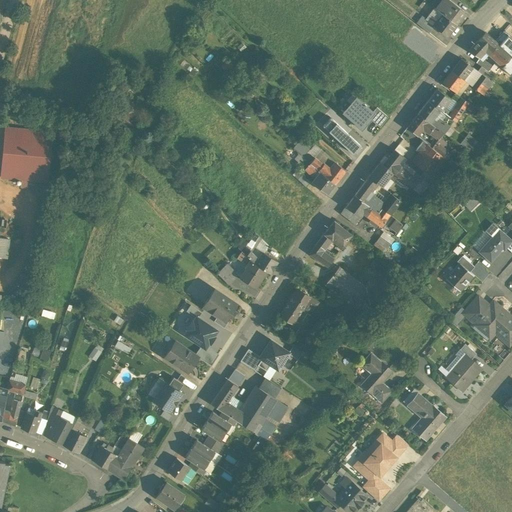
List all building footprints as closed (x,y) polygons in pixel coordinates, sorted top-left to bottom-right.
[(465,12),(449,0),(444,0),(437,10),(442,15),(443,13),(457,24),(465,12)] [(457,24),(443,13),(442,15),(438,20),(432,16),(428,21),(434,26),(433,26),(447,37),(457,24)] [(501,67),(510,75),(511,73),(511,39),(504,31),(495,41),(503,49),(505,51),(511,56),(501,67)] [(495,41),(485,32),(468,50),(479,58),(480,57),(484,53),(485,54),(490,50),(496,56),(503,49),(495,41)] [(503,49),(496,56),(499,58),(505,51),(503,49)] [(492,66),(489,70),(490,70),(496,74),(501,67),(511,56),(505,51),(499,58),(492,66)] [(492,66),(480,57),(479,58),(476,62),(488,71),(490,70),(489,70),(492,66)] [(472,67),(461,58),(451,70),(465,81),(469,75),(467,73),(472,67)] [(465,81),(451,70),(442,82),(455,93),(465,81)] [(493,84),(482,75),(472,87),(484,96),(493,84)] [(450,99),(437,89),(428,101),(440,110),(441,111),(444,107),(450,99)] [(364,104),(356,97),(343,112),(360,127),(369,117),(373,112),(365,106),(366,105),(364,104)] [(461,99),(452,113),(449,116),(454,120),(455,121),(469,103),(461,99)] [(440,110),(428,101),(418,114),(439,130),(442,126),(433,119),(440,110)] [(388,117),(376,107),(373,112),(369,117),(371,119),(370,119),(380,127),(388,117)] [(452,113),(444,107),(441,111),(449,116),(452,113)] [(439,130),(418,114),(407,127),(415,135),(423,129),(435,138),(438,141),(444,133),(439,130)] [(454,120),(449,116),(442,126),(447,129),(450,126),(454,120)] [(323,127),(352,154),(360,146),(330,118),(323,127)] [(454,120),(450,126),(454,131),(459,124),(455,121),(454,120)] [(362,145),(366,141),(346,123),(343,127),(362,145)] [(415,135),(407,127),(400,137),(421,153),(427,145),(424,142),(415,135)] [(49,183),(53,132),(5,128),(1,179),(49,183)] [(461,144),(472,151),(479,141),(468,134),(461,144)] [(435,138),(429,147),(434,150),(440,142),(438,141),(435,138)] [(306,151),(297,144),(293,148),(301,156),(306,151)] [(327,156),(313,145),(304,158),(305,159),(309,163),(313,158),(317,160),(319,157),(323,160),(327,156)] [(429,147),(427,145),(421,153),(413,163),(430,176),(444,158),(434,150),(429,147)] [(395,150),(383,165),(393,174),(406,184),(413,189),(416,184),(419,181),(397,164),(403,157),(395,150)] [(335,163),(329,170),(317,160),(313,158),(309,163),(310,164),(320,173),(334,184),(345,171),(335,163)] [(305,159),(291,174),(295,177),(304,168),(305,169),(310,164),(309,163),(305,159)] [(383,165),(380,163),(369,177),(377,183),(382,187),(390,178),(393,174),(383,165)] [(320,173),(310,164),(305,169),(313,176),(316,175),(317,177),(320,173)] [(334,184),(320,173),(317,177),(312,183),(326,194),(334,184)] [(406,184),(393,174),(390,178),(403,188),(406,184)] [(369,177),(354,196),(372,209),(378,214),(382,209),(385,205),(372,195),(373,193),(371,191),(377,183),(369,177)] [(385,205),(382,209),(390,215),(401,201),(392,195),(385,205)] [(372,209),(354,196),(340,214),(354,225),(365,210),(368,213),(372,209)] [(382,209),(378,214),(372,209),(368,213),(368,217),(371,219),(369,222),(376,227),(378,224),(381,227),(388,218),(390,215),(382,209)] [(395,220),(390,228),(396,233),(402,225),(395,220)] [(351,235),(334,222),(320,239),(326,244),(330,239),(332,240),(333,239),(343,247),(351,235)] [(480,252),(499,231),(492,224),(473,245),(480,252)] [(251,230),(239,249),(241,252),(246,256),(249,251),(252,253),(261,239),(251,230)] [(499,231),(480,252),(490,261),(500,250),(498,249),(501,246),(504,249),(511,241),(499,231)] [(387,250),(394,240),(384,232),(377,243),(387,250)] [(9,239),(0,238),(0,258),(7,259),(9,239)] [(320,239),(316,245),(310,254),(322,262),(322,263),(328,267),(333,259),(322,251),(326,244),(320,239)] [(263,253),(259,260),(252,253),(249,251),(246,256),(255,265),(266,272),(270,274),(277,262),(263,253)] [(266,272),(255,265),(246,256),(241,252),(237,259),(246,265),(245,268),(247,269),(241,279),(255,289),(266,272)] [(474,267),(461,256),(456,261),(458,263),(459,263),(469,272),(474,267)] [(469,272),(459,263),(458,263),(453,269),(454,270),(452,273),(451,272),(445,278),(459,291),(464,284),(463,283),(466,281),(467,282),(473,275),(469,272)] [(228,264),(218,274),(228,285),(238,274),(228,264)] [(365,287),(339,267),(325,286),(363,314),(383,287),(371,278),(365,287)] [(389,279),(378,270),(371,278),(383,287),(389,279)] [(311,297),(298,288),(289,302),(302,310),(307,303),(315,308),(319,303),(311,298),(311,297)] [(236,304),(214,290),(203,307),(217,316),(225,321),(229,315),(231,317),(235,312),(232,310),(236,304)] [(511,341),(511,318),(507,314),(505,316),(499,310),(501,309),(493,302),(489,307),(478,297),(465,311),(463,314),(464,314),(485,333),(493,324),(497,328),(494,331),(509,344),(508,345),(509,346),(511,341)] [(302,310),(289,302),(279,316),(293,324),(301,329),(305,323),(297,318),(302,310)] [(196,317),(198,318),(201,313),(189,305),(186,310),(196,317)] [(461,307),(448,321),(453,325),(464,314),(463,314),(465,311),(461,307)] [(42,316),(54,319),(55,313),(44,310),(42,316)] [(225,321),(217,316),(214,322),(224,328),(228,322),(225,321)] [(212,336),(216,330),(198,318),(196,317),(194,321),(192,320),(187,328),(189,329),(185,334),(202,345),(205,347),(206,346),(209,342),(210,343),(214,337),(212,336)] [(289,353),(271,341),(260,357),(259,358),(271,365),(278,370),(288,354),(289,353)] [(194,355),(176,343),(165,358),(188,373),(198,358),(194,355)] [(476,354),(465,344),(459,350),(464,355),(465,355),(471,360),(476,354)] [(202,345),(198,350),(214,361),(219,355),(206,346),(205,347),(202,345)] [(288,354),(298,361),(303,354),(293,347),(289,353),(288,354)] [(94,348),(89,357),(96,361),(102,352),(94,348)] [(42,349),(39,358),(48,361),(51,352),(42,349)] [(211,366),(214,361),(198,350),(194,355),(198,358),(211,366)] [(260,357),(248,350),(240,362),(255,372),(258,367),(266,372),(271,365),(259,358),(260,357)] [(392,370),(370,351),(361,363),(363,363),(365,365),(366,364),(373,370),(361,383),(376,396),(386,385),(382,381),(392,370)] [(464,355),(446,375),(454,383),(456,381),(464,388),(480,369),(471,360),(465,355),(464,355)] [(244,377),(234,370),(228,379),(238,386),(244,377)] [(173,378),(169,385),(179,392),(183,385),(173,378)] [(228,379),(211,404),(218,409),(223,412),(237,421),(242,413),(226,402),(231,396),(238,386),(228,379)] [(25,385),(10,381),(8,390),(7,390),(23,394),(25,385)] [(169,385),(165,383),(153,402),(170,413),(182,394),(179,392),(169,385)] [(386,385),(376,396),(381,401),(391,390),(386,385)] [(242,413),(237,421),(256,433),(259,428),(261,425),(259,424),(275,399),(258,388),(246,406),(242,413)] [(417,393),(407,405),(412,409),(422,397),(417,393)] [(231,396),(226,402),(242,413),(246,406),(231,396)] [(445,417),(422,397),(412,409),(426,420),(416,431),(426,439),(445,417)] [(288,407),(275,399),(259,424),(261,425),(259,428),(271,435),(288,407)] [(14,400),(11,415),(3,413),(2,418),(1,421),(15,426),(21,402),(14,400)] [(61,412),(51,407),(46,422),(53,426),(58,417),(59,418),(61,412)] [(42,414),(28,409),(27,413),(26,413),(20,428),(35,434),(41,418),(40,418),(42,414)] [(96,419),(81,411),(73,425),(71,430),(76,432),(80,424),(91,429),(96,419)] [(219,417),(212,412),(207,421),(225,433),(231,425),(231,424),(219,417)] [(237,421),(223,412),(219,417),(231,424),(231,425),(233,426),(237,421)] [(59,418),(58,417),(53,426),(48,437),(63,445),(71,430),(73,425),(59,418)] [(105,424),(101,421),(94,430),(99,433),(105,424)] [(225,433),(207,421),(201,429),(210,435),(220,441),(225,433)] [(76,432),(71,430),(63,445),(78,453),(86,438),(76,432)] [(383,433),(368,449),(387,466),(401,450),(392,441),(383,433)] [(220,441),(210,435),(206,440),(220,449),(224,444),(220,441)] [(398,435),(392,441),(401,450),(407,443),(398,435)] [(120,438),(115,446),(121,450),(126,442),(120,438)] [(128,439),(109,471),(123,480),(142,448),(128,439)] [(203,445),(196,440),(191,449),(209,461),(215,453),(215,452),(203,445)] [(220,449),(206,440),(203,445),(215,452),(215,453),(217,454),(220,449)] [(109,448),(103,444),(101,447),(101,446),(96,455),(97,456),(93,462),(107,470),(117,456),(108,451),(109,448)] [(209,461),(191,449),(185,457),(192,462),(204,469),(209,461)] [(387,466),(368,449),(358,460),(363,464),(359,469),(370,479),(373,481),(376,478),(387,466)] [(188,467),(176,459),(167,471),(180,481),(189,468),(188,467)] [(0,511),(7,511),(8,510),(0,508),(2,498),(4,498),(5,492),(3,491),(6,480),(7,481),(9,474),(7,473),(9,464),(4,463),(5,461),(0,460),(0,511)] [(204,469),(192,462),(188,467),(189,468),(201,476),(201,475),(203,476),(206,470),(204,469)] [(370,479),(364,485),(369,489),(378,479),(376,478),(373,481),(370,479)] [(378,479),(369,489),(379,498),(388,488),(378,479)] [(338,495),(335,498),(341,503),(350,511),(356,506),(357,507),(362,501),(361,500),(366,494),(351,481),(338,495)] [(184,496),(165,483),(156,497),(174,510),(184,496)] [(338,495),(325,484),(318,492),(336,507),(341,503),(335,498),(338,495)] [(222,492),(217,499),(223,504),(229,497),(222,492)] [(417,498),(405,511),(437,511),(422,499),(420,501),(417,498)] [(208,499),(206,504),(215,508),(217,503),(208,499)]
